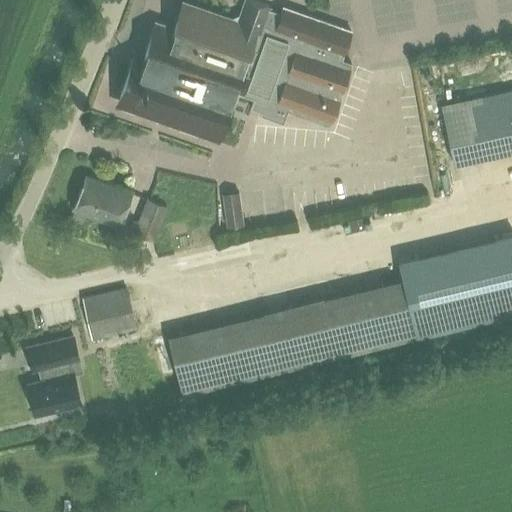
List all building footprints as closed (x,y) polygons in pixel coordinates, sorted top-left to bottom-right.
[(181,127),(191,131),(191,132),(192,133),(193,131),(204,135),(203,137),(204,137),(205,135),(215,139),(215,141),(216,141),(233,92),(253,99),(250,108),(261,112),(260,115),(283,123),(287,111),(329,126),(352,64),(350,63),(350,65),(340,61),(342,54),(351,31),(283,7),(281,13),(268,9),(269,6),(250,0),(245,0),(239,17),(234,20),(233,18),(183,0),(172,31),(155,25),(155,23),(154,23),(143,55),(142,58),(141,60),(133,57),(132,57),(118,97),(119,98),(118,100),(126,103),(124,109),(125,109),(126,108),(143,114),(142,115),(144,116),(144,114),(155,118),(155,120),(156,120),(156,119),(167,122),(167,124),(168,124),(169,123),(179,127),(179,128),(180,129),(181,127)] [(387,29),(411,25),(406,0),(369,0),(374,21),(386,19),(387,29)] [(511,87),(481,95),(442,103),(455,164),(494,155),(511,151),(511,87)] [(293,147),(293,130),(259,130),(259,147),(293,147)] [(117,226),(131,191),(86,174),(73,209),(117,226)] [(238,192),(223,194),(227,226),(242,224),(238,192)] [(133,232),(153,240),(167,205),(147,198),(133,232)] [(243,237),(209,238),(209,252),(243,251),(243,237)] [(485,304),(501,301),(491,248),(474,251),(485,304)] [(168,333),(183,392),(417,335),(403,277),(168,333)] [(92,339),(136,328),(126,287),(82,297),(92,339)] [(66,361),(78,358),(73,335),(26,346),(32,369),(41,367),(44,378),(27,382),(35,414),(81,402),(73,371),(69,372),(66,361)]
